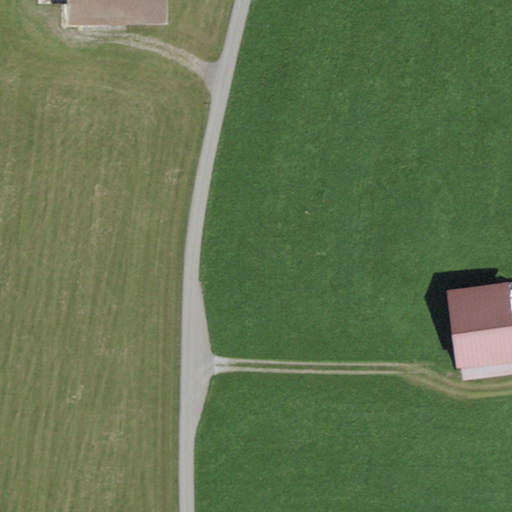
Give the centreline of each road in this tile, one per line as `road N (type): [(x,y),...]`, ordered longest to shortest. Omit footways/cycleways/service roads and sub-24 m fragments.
road 1 (unclassified): [(187,511),(191,254),(244,0)]
road 2 (track): [(422,370),(189,367)]
road 3 (track): [(113,38),(160,50),(224,84)]
